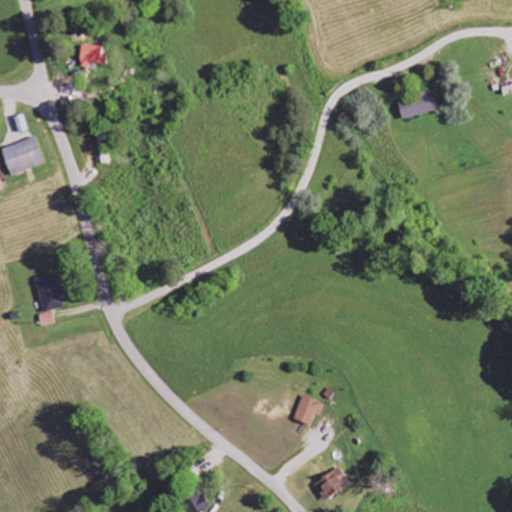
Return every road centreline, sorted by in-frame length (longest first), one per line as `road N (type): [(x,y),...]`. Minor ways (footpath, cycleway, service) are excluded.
road 1 (residential): [(110,310),(241,248),(280,220),(341,87),(454,33),(511,28)]
road 2 (residential): [(297,511),(133,352),(99,281),(58,134),(36,104)]
